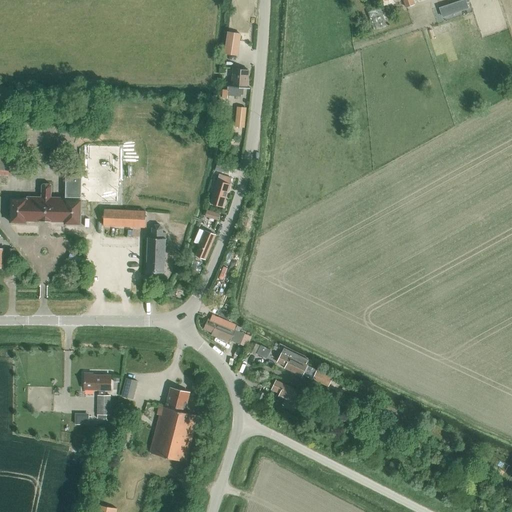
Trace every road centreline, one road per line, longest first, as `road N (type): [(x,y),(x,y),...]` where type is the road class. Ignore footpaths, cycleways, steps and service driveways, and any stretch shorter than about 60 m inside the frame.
road 1 (tertiary): [(177,318),(211,270),(242,185),(264,0)]
road 2 (unclassified): [(240,426),(423,511)]
road 3 (tertiary): [(0,320),(177,318)]
road 4 (tertiary): [(240,426),(224,366),(177,318)]
